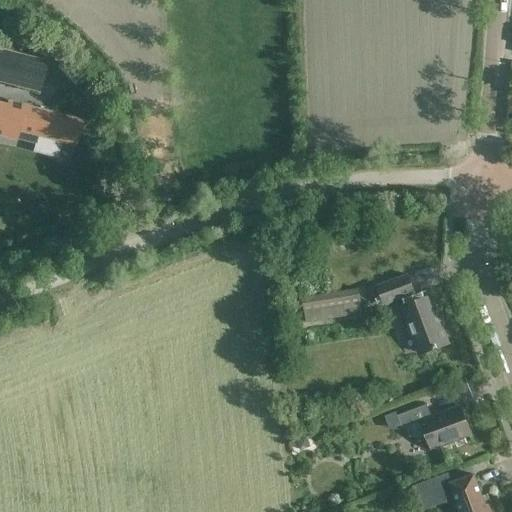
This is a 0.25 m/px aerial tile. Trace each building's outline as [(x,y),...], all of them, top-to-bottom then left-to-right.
[(5,17),(0,24),(0,28),(20,41),(27,31),(5,17)] [(0,50),(0,82),(38,93),(46,62),(0,50)] [(0,103),(0,137),(15,141),(15,140),(35,145),(37,137),(60,143),(67,116),(6,101),(5,104),(0,103)] [(407,275),(377,286),(384,305),(399,299),(402,307),(400,308),(417,353),(432,347),(433,350),(449,344),(431,296),(412,303),(409,296),(414,294),(407,275)] [(359,301),(357,289),(302,298),(304,310),(359,301)] [(401,429),(406,427),(409,436),(424,437),(426,436),(431,450),(471,435),(460,407),(431,417),(426,405),(397,416),(401,429)] [(306,436),(296,440),(300,451),(310,447),(306,436)] [(493,511),(487,494),(482,496),(474,475),(449,484),(459,511),(493,511)]
